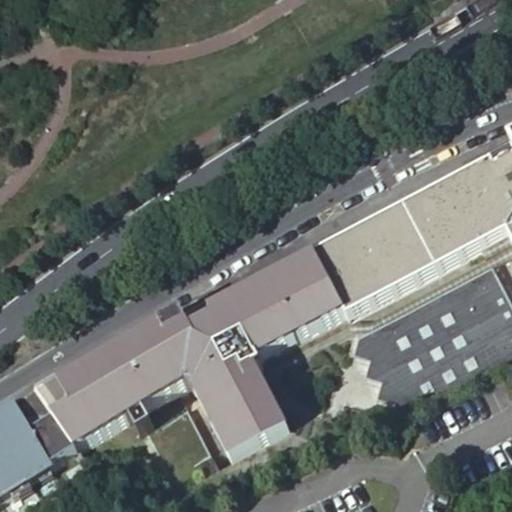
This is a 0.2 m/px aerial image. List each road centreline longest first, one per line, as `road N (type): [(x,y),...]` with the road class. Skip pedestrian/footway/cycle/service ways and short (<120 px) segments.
road 1 (trunk): [(0,334),(98,257),(505,0)]
road 2 (tertiary): [(0,395),(369,183),(511,122)]
road 3 (trunk): [(0,254),(176,127),(384,0)]
road 4 (trunk): [(302,0),(126,109),(0,201)]
road 5 (trunk): [(221,0),(0,142)]
